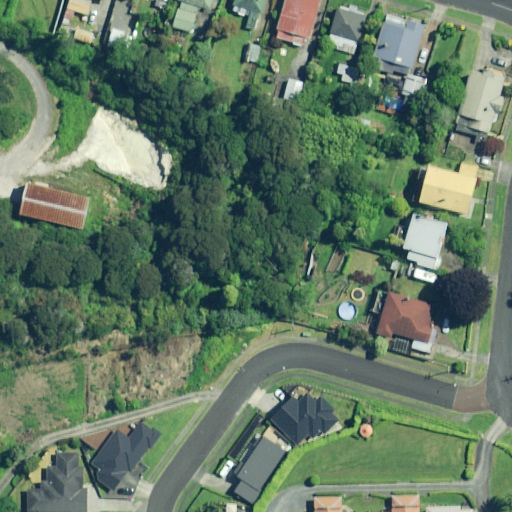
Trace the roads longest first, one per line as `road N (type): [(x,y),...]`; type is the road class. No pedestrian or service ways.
road 1 (residential): [(158,511),(202,430),(247,373),(276,354),(474,396),(505,392)]
road 2 (residential): [(505,392),(499,344),(511,239)]
